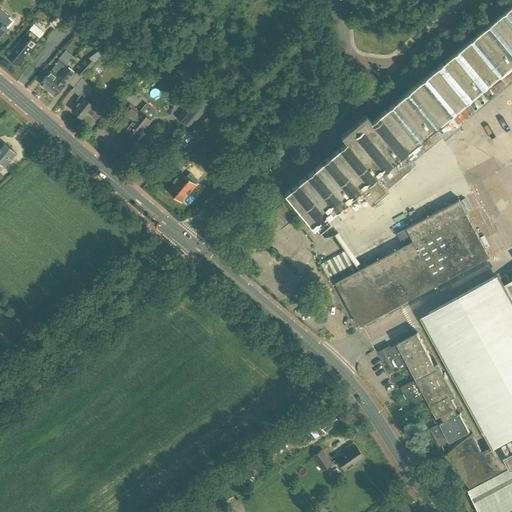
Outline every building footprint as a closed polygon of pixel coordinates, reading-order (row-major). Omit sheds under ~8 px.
[(284,193),(319,234),(329,225),(326,221),(338,212),(343,218),(354,209),(347,201),(362,190),(372,201),(386,189),(375,175),(400,154),(406,162),(405,163),(411,170),(417,165),(414,162),(444,136),(445,137),(471,114),(461,103),(511,60),(511,0),(364,125),(358,118),(335,138),(340,144),(284,193)] [(0,37),(15,21),(0,8),(0,37)] [(6,56),(17,65),(40,38),(29,30),(6,56)] [(91,41),(93,44),(96,45),(99,43),(100,40),(98,37),(95,36),(92,38),(91,41)] [(49,72),(39,83),(48,91),(53,85),(53,84),(58,79),(56,78),(59,74),(65,67),(67,65),(59,59),(55,64),(56,65),(50,72),(49,72)] [(77,72),(82,77),(94,64),(88,59),(77,72)] [(53,85),(48,91),(54,96),(66,81),(67,82),(74,74),(65,67),(59,74),(56,78),(58,79),(53,84),(53,85)] [(76,100),(79,102),(83,97),(86,100),(89,97),(87,95),(92,89),(81,79),(72,90),(80,96),(76,100)] [(108,102),(112,106),(120,98),(115,93),(108,102)] [(83,97),(79,102),(71,110),(76,114),(77,116),(79,118),(80,118),(82,119),(88,113),(95,119),(104,108),(95,100),(95,101),(93,99),(90,103),(86,100),(83,97)] [(185,126),(202,106),(192,98),(176,118),(185,126)] [(121,115),(129,122),(122,130),(134,140),(149,121),(138,112),(137,113),(128,106),(121,115)] [(189,133),(197,142),(206,134),(205,133),(209,130),(208,129),(209,128),(203,122),(202,122),(198,126),(198,125),(189,133)] [(0,143),(0,162),(5,167),(17,154),(2,141),(0,143)] [(165,190),(167,191),(166,191),(169,194),(170,193),(176,198),(175,199),(178,202),(179,201),(180,202),(199,181),(190,174),(186,178),(180,172),(165,190)] [(268,206),(283,222),(293,215),(278,197),(268,206)] [(373,262),(361,268),(336,282),(359,326),(395,307),(490,256),(460,199),(397,232),(404,245),(373,262)] [(474,223),(485,244),(491,241),(479,220),(474,223)] [(337,229),(333,232),(353,262),(357,259),(337,229)] [(344,252),(322,264),(328,275),(350,264),(344,252)] [(359,264),(361,268),(373,262),(371,257),(359,264)] [(436,326),(487,421),(445,454),(471,488),(511,466),(511,300),(499,276),(439,308),(445,321),(436,326)] [(382,352),(391,370),(409,360),(418,378),(400,387),(409,405),(427,396),(441,422),(429,428),(438,447),(468,431),(417,333),(382,352)] [(312,424),(320,435),(325,432),(339,422),(331,410),(317,420),(312,424)] [(273,433),(279,442),(291,433),(285,424),(273,433)] [(335,458),(344,471),(363,457),(354,444),(335,458)] [(311,456),(322,471),(332,463),(322,449),(311,456)] [(441,471),(448,480),(455,474),(448,465),(441,471)] [(309,511),(326,511),(330,509),(323,500),(309,511)] [(393,509),(395,511),(408,511),(410,511),(402,502),(393,509)]
